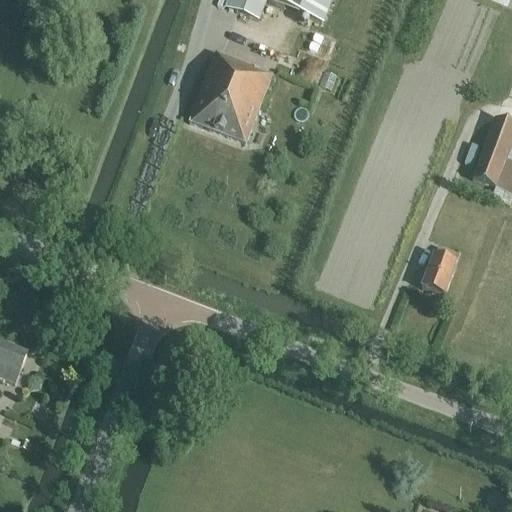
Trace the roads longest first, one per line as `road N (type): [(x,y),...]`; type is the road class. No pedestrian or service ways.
road 1 (unclassified): [(511,434),(159,303)]
road 2 (unclassified): [(80,511),(159,303)]
road 3 (unclassified): [(159,303),(0,242)]
